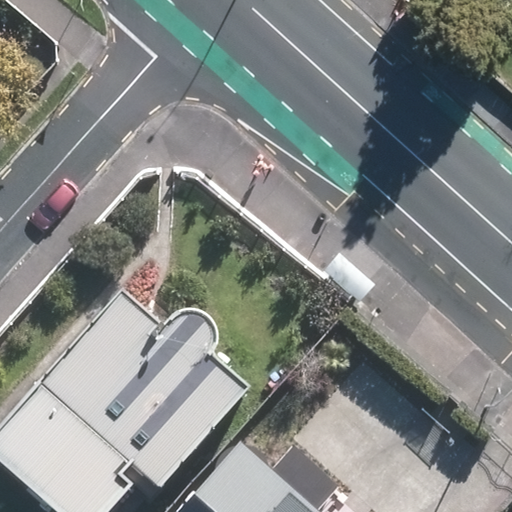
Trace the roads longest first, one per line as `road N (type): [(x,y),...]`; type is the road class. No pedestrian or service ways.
road 1 (primary): [(244,0),(511,243)]
road 2 (residential): [(208,0),(0,230)]
